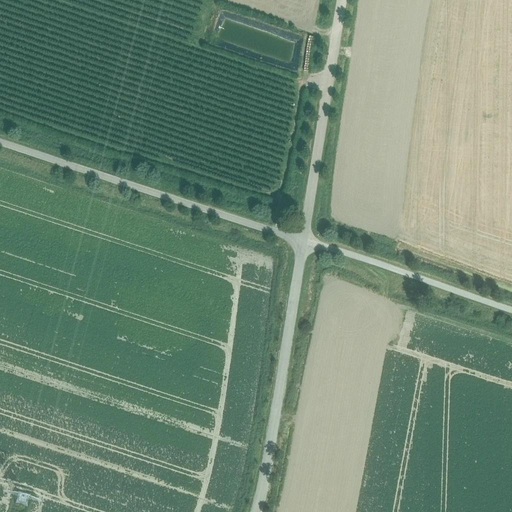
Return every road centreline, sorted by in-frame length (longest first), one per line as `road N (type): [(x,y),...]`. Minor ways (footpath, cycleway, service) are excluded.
road 1 (unclassified): [(305,242),(0,143)]
road 2 (tertiary): [(251,511),(305,242)]
road 3 (tertiary): [(305,242),(341,0)]
road 4 (unclassified): [(511,311),(305,242)]
